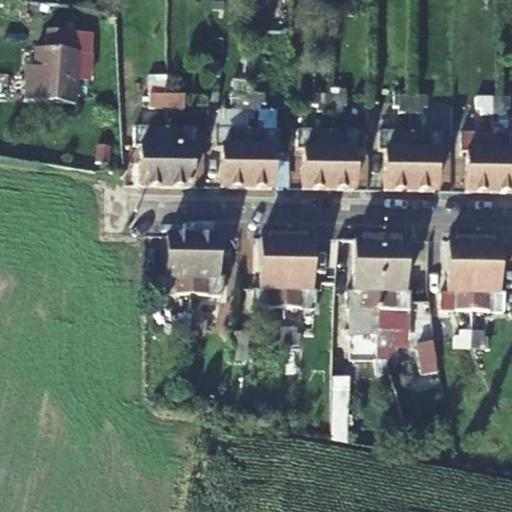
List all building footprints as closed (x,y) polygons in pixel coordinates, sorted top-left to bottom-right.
[(51,38),(95,42),(97,29),(53,24),(51,38)] [(95,42),(51,38),(49,57),(37,55),(34,83),(27,82),(25,108),(74,112),(77,88),(79,60),(93,62),(95,42)] [(91,89),(93,62),(79,60),(77,88),(91,89)] [(216,83),(205,83),(205,107),(215,107),(216,83)] [(163,115),(163,100),(146,100),(146,108),(151,108),(150,115),(163,115)] [(163,100),(163,115),(175,115),(175,110),(180,110),(181,100),(163,100)] [(245,116),(245,101),(229,101),(229,110),(234,110),(234,116),(245,116)] [(245,101),(245,116),(259,117),(259,111),(264,111),(264,102),(245,101)] [(327,119),(327,102),(309,102),(309,111),(315,112),(314,118),(327,119)] [(327,102),(327,119),(338,119),(339,112),(345,113),(345,102),(327,102)] [(407,119),(408,104),(390,104),(390,114),(395,114),(395,119),(407,119)] [(408,104),(407,119),(420,120),(420,114),(426,114),(426,105),(408,104)] [(489,121),(489,106),(473,106),(473,115),(478,115),(478,121),(489,121)] [(489,106),(489,121),(502,122),(502,116),(507,117),(508,107),(489,106)] [(162,193),(163,136),(146,136),(146,135),(130,135),(129,152),(137,153),(137,193),(162,193)] [(162,193),(187,193),(188,154),(195,154),(196,135),(178,135),(178,136),(163,136),(162,193)] [(244,194),(245,137),(228,137),(228,135),(213,135),(212,154),(218,154),(218,194),(244,194)] [(244,194),(270,195),(270,155),(276,155),(276,136),(261,136),(261,138),(245,137),(244,194)] [(326,195),(326,140),(310,139),(310,138),(294,137),(294,155),(300,155),(300,195),(326,195)] [(326,195),(351,196),(352,156),(358,156),(359,139),(341,138),(341,140),(326,140),(326,195)] [(406,197),(407,142),(389,141),(389,140),(375,139),(375,157),(382,157),(381,197),(406,197)] [(406,197),(432,198),(432,158),(439,158),(439,140),(423,140),(423,142),(407,142),(406,197)] [(488,199),(489,143),(474,142),(458,141),(458,159),(464,159),(463,198),(488,199)] [(488,199),(511,199),(511,141),(505,142),(505,143),(489,143),(488,199)] [(188,242),(163,242),(162,283),(156,283),(155,301),(170,301),(170,300),(188,300),(188,242)] [(188,242),(188,300),(205,300),(205,302),(220,302),(220,283),(212,283),(214,243),(188,242)] [(282,244),(257,243),(257,295),(249,295),(249,312),(262,313),(262,311),(281,312),(282,244)] [(282,244),(281,312),(301,312),(301,314),(312,314),(313,295),(306,295),(308,244),(282,244)] [(376,245),(350,245),(349,296),(343,297),(343,314),(357,315),(357,313),(375,314),(376,245)] [(375,341),(378,350),(392,350),(392,340),(387,340),(387,335),(404,335),(405,315),(407,315),(407,297),(401,297),(402,246),(376,245),(375,314),(375,334),(375,341)] [(469,247),(444,246),(443,297),(437,297),(436,316),(451,316),(451,315),(469,315),(469,247)] [(469,247),(469,315),(484,315),(484,318),(501,318),(501,298),(494,298),(495,247),(469,247)] [(438,251),(426,250),(425,274),(425,275),(428,293),(437,293),(438,251)] [(170,337),(180,336),(187,326),(187,320),(176,320),(176,326),(171,326),(170,337)] [(187,326),(180,336),(203,336),(204,326),(199,326),(199,320),(187,320),(187,326)] [(279,348),(281,332),(269,332),(269,339),(264,339),(263,348),(279,348)] [(281,332),(279,348),(297,348),(297,339),(294,339),(293,332),(281,332)] [(232,334),(232,361),(247,361),(248,334),(232,334)] [(375,341),(375,334),(363,334),(363,340),(357,340),(357,350),(378,350),(375,341)] [(469,345),(469,336),(456,336),(456,342),(451,342),(451,352),(471,352),(469,345)] [(469,345),(471,352),(486,352),(486,342),(481,342),(481,337),(469,336),(469,345)] [(438,378),(434,348),(418,349),(422,380),(438,378)] [(329,383),(327,443),(343,444),(345,383),(329,383)]
